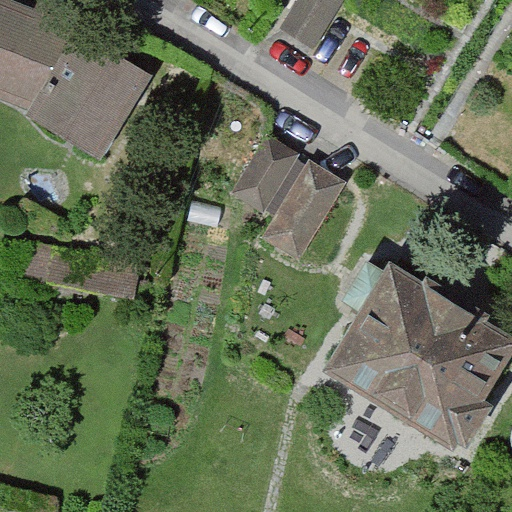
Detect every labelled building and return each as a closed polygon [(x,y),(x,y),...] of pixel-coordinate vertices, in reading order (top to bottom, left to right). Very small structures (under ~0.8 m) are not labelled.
[(151,72),(90,35),(92,28),(47,10),(44,18),(0,0),(0,89),(45,110),(106,146),(151,72)] [(351,1),(349,0),(307,0),(290,29),(322,48),(351,1)] [(272,210),(305,156),(275,138),(243,193),(272,210)] [(354,182),(318,161),(273,237),(308,258),(354,182)] [(152,270),(40,243),(31,279),(143,305),(152,270)] [(511,369),(511,327),(407,263),(345,363),(469,439),(511,369)]
